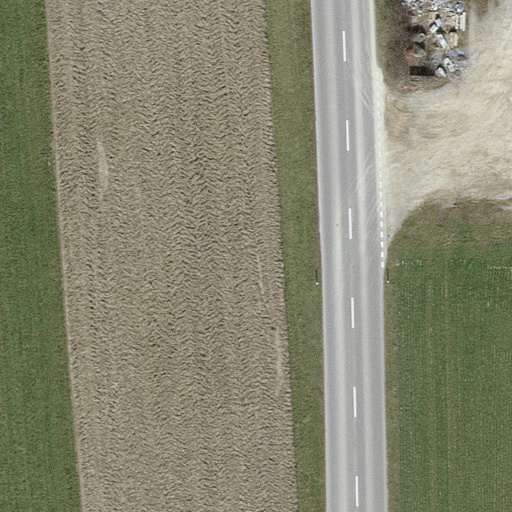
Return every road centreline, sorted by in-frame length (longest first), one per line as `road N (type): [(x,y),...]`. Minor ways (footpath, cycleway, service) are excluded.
road 1 (tertiary): [(357,511),(351,138)]
road 2 (unclassified): [(511,131),(351,138)]
road 3 (tertiary): [(351,138),(344,0)]
